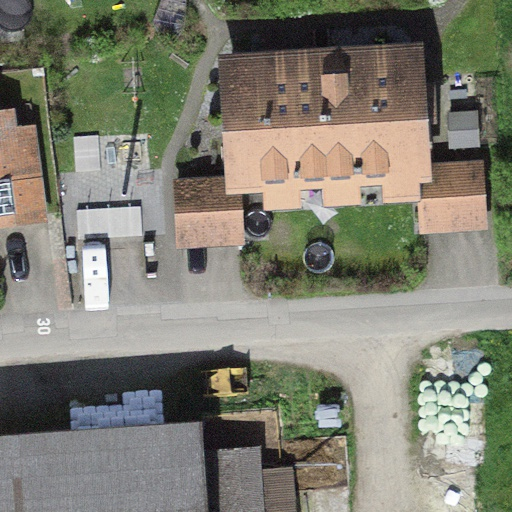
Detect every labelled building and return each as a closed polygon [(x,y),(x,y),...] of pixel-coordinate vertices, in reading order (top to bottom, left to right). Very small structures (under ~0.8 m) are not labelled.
[(232,66),(240,182),(418,174),(421,237),(488,233),(484,162),(421,166),(414,55),(379,57),(311,61),(262,64),(232,66)] [(0,230),(47,225),(36,128),(17,131),(15,112),(0,113),(0,230)] [(448,152),(480,150),(478,114),(446,116),(448,152)] [(175,185),(177,250),(243,248),(240,182),(175,185)] [(142,235),(141,206),(76,209),(77,238),(142,235)] [(201,405),(0,418),(0,511),(295,511),(293,462),(263,464),(261,438),(204,442),(201,405)]
